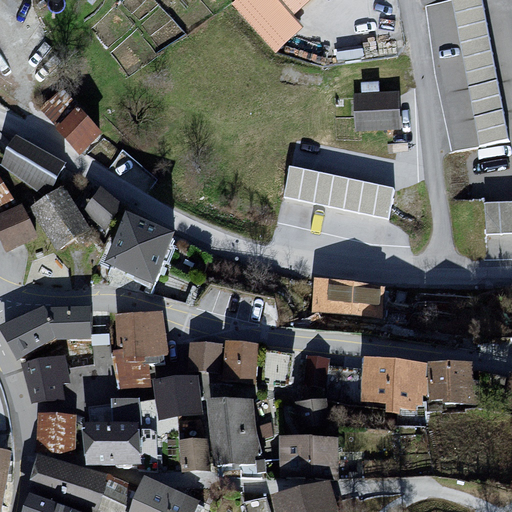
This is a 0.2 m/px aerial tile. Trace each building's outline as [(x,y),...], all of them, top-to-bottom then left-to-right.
[(279,0),(293,15),(310,0),(279,0)] [(428,0),(452,147),(510,138),(487,0),(428,0)] [(64,93),(43,110),(62,129),(80,112),(64,93)] [(396,128),(395,97),(360,98),(361,130),(396,128)] [(62,129),(81,151),(100,135),(80,112),(62,129)] [(66,169),(23,144),(8,168),(50,196),(51,195),(66,169)] [(291,169),(284,198),(389,220),(395,191),(291,169)] [(0,204),(9,200),(0,184),(0,204)] [(88,232),(66,194),(35,213),(58,250),(88,232)] [(105,196),(91,212),(107,224),(111,222),(121,209),(105,196)] [(511,204),(485,206),(486,235),(511,234),(511,204)] [(0,220),(0,231),(9,250),(36,237),(23,210),(0,220)] [(175,242),(131,222),(112,266),(155,285),(175,242)] [(317,311),(355,314),(357,291),(320,286),(317,311)] [(207,287),(203,307),(255,317),(258,298),(207,287)] [(357,291),(355,314),(377,318),(381,295),(357,291)] [(71,341),(93,340),(93,315),(46,316),(6,334),(21,361),(59,339),(71,341)] [(123,359),(115,358),(119,391),(145,385),(143,366),(166,365),(162,327),(119,324),(123,359)] [(111,340),(93,340),(94,359),(95,359),(113,358),(111,340)] [(194,374),(218,373),(223,349),(195,344),(194,374)] [(227,379),(257,382),(260,353),(231,350),(227,379)] [(266,354),(263,383),(289,388),(293,359),(266,354)] [(330,363),(309,360),(305,386),(325,390),(324,399),(340,402),(343,371),(329,370),(330,363)] [(70,383),(69,383),(66,362),(61,363),(59,363),(57,363),(27,368),(34,396),(35,397),(37,398),(38,399),(40,400),(42,401),(44,401),(62,399),(63,395),(61,385),(70,383)] [(393,407),(392,409),(392,410),(397,410),(426,411),(427,400),(427,397),(428,374),(424,374),(372,368),(372,374),(370,390),(369,400),(378,401),(393,402),(393,407)] [(351,404),(359,405),(360,389),(362,373),(343,371),(340,402),(351,404)] [(469,389),(470,371),(434,371),(433,374),(428,374),(427,397),(427,400),(426,411),(442,410),(446,409),(446,405),(446,401),(464,401),(477,401),(477,389),(469,389)] [(511,379),(491,374),(484,406),(503,410),(509,403),(508,407),(511,407),(511,379)] [(197,385),(159,384),(164,416),(199,416),(197,385)] [(158,473),(158,472),(157,434),(152,432),(143,432),(143,434),(143,440),(140,440),(139,434),(140,432),(139,403),(94,410),(96,433),(89,434),(92,464),(92,465),(92,468),(107,467),(124,465),(124,469),(139,469),(139,470),(139,472),(158,473)] [(306,426),(327,424),(325,405),(302,407),(306,426)] [(258,473),(263,473),(266,473),(265,462),(262,463),(251,406),(215,407),(219,468),(257,465),(258,473)] [(43,421),(41,452),(73,454),(75,424),(43,421)] [(185,471),(209,471),(206,444),(184,445),(185,471)] [(287,478),(335,481),(335,451),(314,452),(314,451),(289,449),(289,446),(287,446),(287,478)] [(109,482),(44,463),(35,494),(62,503),(62,505),(71,509),(74,502),(101,511),(101,509),(109,482)] [(107,511),(137,511),(142,496),(138,494),(133,491),(122,486),(109,481),(109,482),(101,509),(107,511)] [(145,488),(142,496),(137,511),(203,511),(205,509),(147,485),(145,488)] [(329,491),(285,502),(279,503),(281,511),(333,511),(331,503),(329,494),(330,494),(329,491)] [(271,511),(267,499),(245,505),(247,511),(271,511)] [(64,511),(36,502),(32,511),(64,511)]
